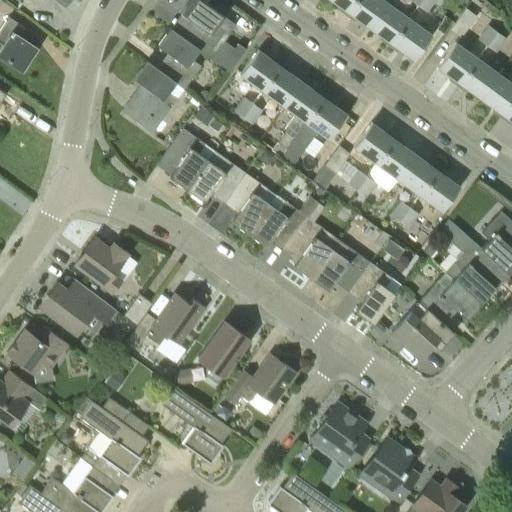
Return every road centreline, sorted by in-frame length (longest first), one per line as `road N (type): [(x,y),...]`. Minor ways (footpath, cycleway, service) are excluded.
road 1 (residential): [(340,349),(178,232),(66,187)]
road 2 (unclassified): [(511,178),(267,0)]
road 3 (residential): [(225,511),(340,349)]
road 4 (residential): [(66,187),(94,38),(113,0)]
road 5 (residential): [(0,294),(66,187)]
road 6 (residential): [(430,414),(511,324)]
